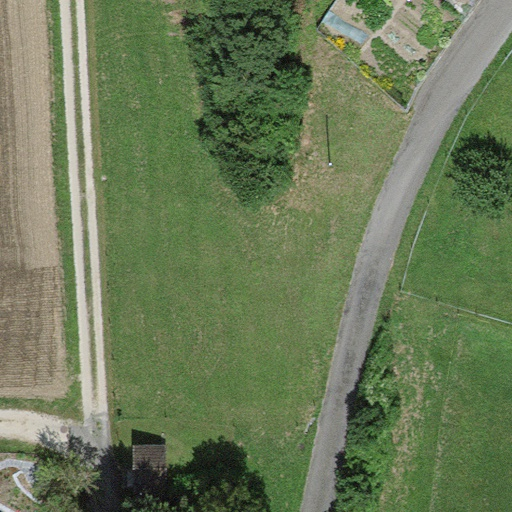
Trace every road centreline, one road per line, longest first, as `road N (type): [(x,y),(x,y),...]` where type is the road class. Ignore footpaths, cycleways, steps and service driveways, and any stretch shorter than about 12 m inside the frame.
road 1 (residential): [(507,0),(404,143),(304,511)]
road 2 (track): [(69,0),(94,441)]
road 3 (track): [(0,422),(94,441),(98,511)]
